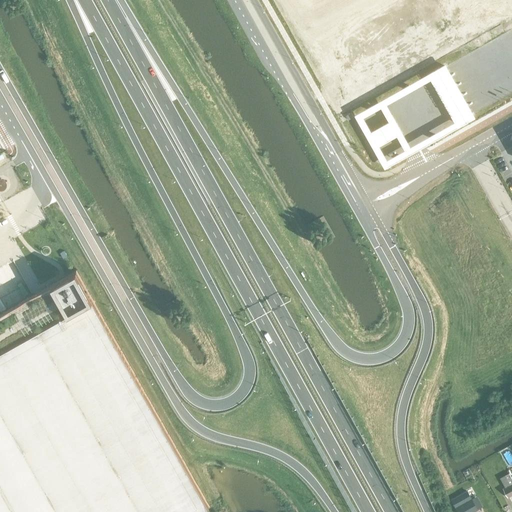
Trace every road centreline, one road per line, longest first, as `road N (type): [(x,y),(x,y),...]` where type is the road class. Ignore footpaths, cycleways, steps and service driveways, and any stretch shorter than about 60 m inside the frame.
road 1 (trunk): [(76,0),(121,113),(245,353),(249,374),(234,399),(209,404),(185,390),(0,69)]
road 2 (trunk): [(357,212),(409,315),(403,341),(386,355),(361,358),(340,347),(121,0)]
road 3 (trunk): [(391,511),(107,0)]
road 4 (trunk): [(84,0),(367,511)]
road 5 (trunk): [(47,181),(185,418),(210,436),(288,460),(333,511)]
road 6 (trunk): [(428,511),(402,440),(426,314),(373,212)]
road 7 (tertiary): [(237,0),(357,212)]
road 8 (tertiary): [(365,197),(252,0)]
